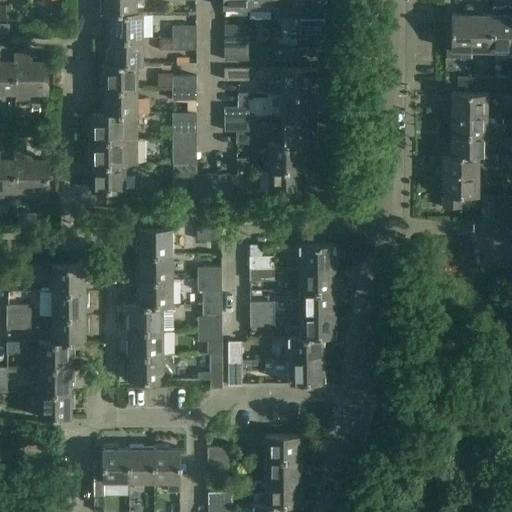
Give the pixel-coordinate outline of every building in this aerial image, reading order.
[(100,0),(100,13),(109,13),(137,13),(136,0),(100,0)] [(249,8),(249,0),(223,0),(224,8),(225,8),(249,8)] [(274,0),(274,8),(274,18),(279,18),(279,17),(287,17),(289,15),(299,15),(298,18),(300,18),(299,0),(274,0)] [(299,0),(300,18),(325,18),(325,0),(299,0)] [(506,15),(492,15),(492,51),(511,50),(511,6),(509,7),(506,10),(506,15)] [(471,50),(472,7),(468,7),(465,10),(465,15),(451,15),(451,49),(446,49),(446,58),(460,58),(460,50),(471,50)] [(476,7),(472,7),(471,50),(492,51),(492,15),(479,15),(479,9),(476,7)] [(109,23),(106,23),(106,38),(109,38),(142,37),(142,13),(137,13),(109,13),(109,23)] [(171,26),(171,37),(196,37),(196,26),(171,26)] [(224,36),(224,47),(248,47),(248,36),(224,36)] [(109,49),(106,49),(106,63),(137,63),(142,63),(142,37),(109,38),(109,49)] [(196,37),(171,37),(171,50),(196,50),(196,37)] [(248,47),(224,47),(224,61),(248,61),(248,47)] [(274,47),(274,61),(299,60),(299,48),(286,47),(274,47)] [(324,49),(299,48),(299,60),(324,60),(324,49)] [(14,54),(14,63),(14,95),(48,95),(48,63),(26,63),(26,54),(14,54)] [(0,94),(14,95),(14,63),(0,62),(0,94)] [(104,73),(101,73),(101,89),(104,89),(104,87),(137,87),(137,63),(106,63),(104,63),(104,73)] [(224,81),(238,81),(248,81),(248,69),(224,69),(224,81)] [(318,69),(281,69),(281,70),(281,83),(268,83),(268,94),(282,94),(314,94),(314,84),(317,84),(317,69),(318,69)] [(171,76),(171,88),(196,87),(196,76),(171,76)] [(457,86),(471,87),(471,77),(457,77),(457,86)] [(471,87),(491,87),(491,78),(471,77),(471,87)] [(491,78),(491,87),(506,87),(506,78),(491,78)] [(104,98),(101,98),(101,113),(137,113),(150,113),(150,97),(137,97),(137,87),(104,87),(104,89),(104,98)] [(196,87),(171,88),(172,100),(196,100),(196,87)] [(443,109),(443,114),(486,114),(486,93),(451,92),(451,106),(446,106),(443,109)] [(314,94),(282,94),(282,119),(314,119),(314,109),(317,109),(317,94),(314,94)] [(224,107),(224,119),(248,119),(248,107),(224,107)] [(92,124),(88,124),(89,139),(92,139),(92,138),(137,138),(137,113),(101,113),(91,113),(91,114),(92,124)] [(451,134),(486,134),(502,134),(503,114),(486,114),(443,114),(443,118),(446,121),(451,121),(451,134)] [(248,119),(224,119),(224,131),(248,131),(248,119)] [(282,119),(282,143),(282,144),(305,144),(305,145),(315,145),(315,144),(314,144),(314,134),(317,134),(317,119),(314,119),(282,119)] [(172,126),(172,138),(196,138),(196,126),(172,126)] [(443,150),(443,155),(486,155),(486,134),(451,134),(451,147),(446,147),(443,150)] [(92,149),(89,149),(89,164),(92,164),(137,163),(137,138),(92,138),(92,139),(92,149)] [(196,138),(172,138),(172,150),(196,150),(196,138)] [(282,144),(282,143),(269,143),(269,144),(269,169),(302,169),(302,159),(305,159),(305,145),(305,144),(282,144)] [(15,160),(15,193),(48,193),(48,160),(26,160),(26,152),(15,152),(15,160)] [(438,167),(435,170),(435,175),(478,175),(478,166),(484,166),(484,168),(498,168),(498,155),(486,155),(443,155),(443,167),(438,167)] [(236,158),(236,170),(248,170),(248,158),(236,158)] [(0,193),(15,193),(15,160),(0,159),(0,193)] [(89,189),(88,189),(125,189),(125,188),(125,175),(140,175),(140,163),(137,163),(92,164),(92,174),(89,174),(89,189)] [(302,169),(269,169),(269,194),(269,195),(303,195),(303,194),(302,194),(302,184),(305,184),(305,169),(302,169)] [(191,194),(207,194),(207,174),(191,174),(191,194)] [(207,194),(218,195),(218,174),(207,174),(207,194)] [(218,195),(223,195),(231,195),(231,175),(218,174),(218,195)] [(478,175),(435,175),(434,179),(438,182),(442,182),(442,196),(443,196),(443,208),(462,208),(462,196),(478,196),(478,175)] [(481,220),(493,220),(493,196),(481,196),(481,220)] [(493,220),(504,220),(505,196),(493,196),(493,220)] [(141,239),(137,239),(137,254),(141,254),(173,254),(173,229),(174,229),(174,228),(140,228),(140,229),(141,229),(141,239)] [(197,240),(221,240),(221,228),(197,228),(197,240)] [(299,244),(299,268),(335,267),(335,244),(299,244)] [(141,265),(138,265),(138,280),(141,279),(173,279),(173,254),(141,254),(141,265)] [(249,256),(249,268),(275,268),(274,256),(249,256)] [(89,266),(52,265),(52,266),(52,292),(85,292),(85,291),(85,280),(88,280),(88,266),(89,266)] [(198,267),(198,279),(222,278),(221,266),(198,267)] [(335,267),(299,268),(288,268),(289,291),(300,291),(335,291),(335,267)] [(275,268),(249,268),(249,281),(275,280),(275,268)] [(222,278),(198,279),(198,291),(222,291),(222,278)] [(138,304),(174,304),(174,279),(141,279),(141,290),(138,290),(138,304)] [(85,292),(52,292),(52,317),(85,317),(85,316),(85,306),(88,306),(88,291),(85,291),(85,292)] [(300,291),(300,314),(336,313),(335,291),(300,291)] [(250,302),(250,314),(274,313),(274,301),(250,302)] [(6,305),(6,317),(31,316),(31,304),(6,305)] [(128,330),(131,330),(163,330),(173,330),(174,305),(174,304),(138,304),(130,304),(130,305),(131,305),(131,315),(128,315),(128,330)] [(274,313),(250,314),(250,326),(274,326),(274,313)] [(300,328),(288,328),(288,336),(300,336),(324,336),(324,337),(336,337),(336,313),(300,314),(300,328)] [(31,316),(6,317),(6,329),(31,329),(31,316)] [(85,317),(52,317),(52,341),(52,342),(74,342),(78,342),(86,342),(85,341),(85,331),(88,331),(88,316),(85,316),(85,317)] [(198,316),(198,329),(222,329),(222,316),(198,316)] [(222,329),(198,329),(198,341),(222,341),(222,329)] [(131,340),(128,340),(128,355),(131,355),(131,354),(163,354),(163,330),(131,330),(131,340)] [(244,330),(245,376),(259,376),(259,330),(244,330)] [(288,336),(288,360),(324,359),(324,337),(324,336),(300,336),(288,336)] [(52,341),(38,341),(38,342),(38,367),(71,367),(71,366),(71,356),(74,356),(74,342),(52,342),(52,341)] [(228,341),(228,363),(242,363),(241,341),(228,341)] [(7,342),(7,354),(19,354),(19,342),(7,342)] [(128,380),(127,380),(127,381),(168,380),(168,378),(173,374),(166,365),(163,365),(163,354),(131,354),(131,355),(131,366),(128,366),(128,380)] [(210,354),(210,380),(210,388),(222,388),(222,354),(210,354)] [(324,359),(288,360),(288,383),(324,383),(324,359)] [(242,363),(228,363),(228,386),(242,385),(242,363)] [(71,367),(38,367),(38,392),(71,392),(71,381),(74,381),(74,366),(71,366),(71,367)] [(38,417),(58,418),(71,418),(71,417),(71,407),(74,407),(74,392),(71,392),(38,392),(38,417)] [(265,435),(265,459),(301,459),(301,435),(265,435)] [(104,445),(103,445),(103,481),(129,481),(129,448),(128,448),(118,448),(118,445),(104,445)] [(143,445),(128,445),(128,448),(129,448),(129,481),(154,481),(154,448),(143,448),(143,445)] [(168,445),(154,445),(154,448),(154,481),(167,481),(167,492),(180,491),(180,457),(180,448),(179,448),(169,448),(168,445)] [(207,446),(208,459),(232,458),(232,446),(207,446)] [(232,458),(208,459),(208,471),(232,471),(232,458)] [(265,459),(265,481),(301,481),(301,459),(265,459)] [(252,503),(265,503),(265,504),(289,504),(301,504),(301,481),(265,481),(265,493),(252,493),(252,503)] [(208,492),(208,504),(232,504),(232,492),(208,492)] [(252,503),(252,511),(288,511),(289,504),(265,504),(265,503),(252,503)]
